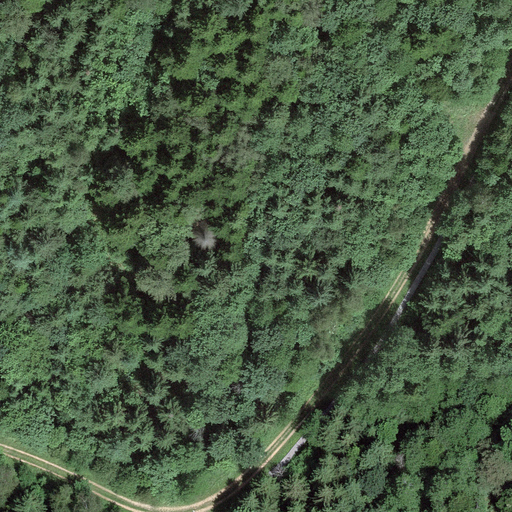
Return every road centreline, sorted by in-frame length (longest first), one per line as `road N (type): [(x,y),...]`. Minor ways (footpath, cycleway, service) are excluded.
road 1 (track): [(204,511),(285,439),(424,239),(511,65)]
road 2 (track): [(0,447),(138,511)]
